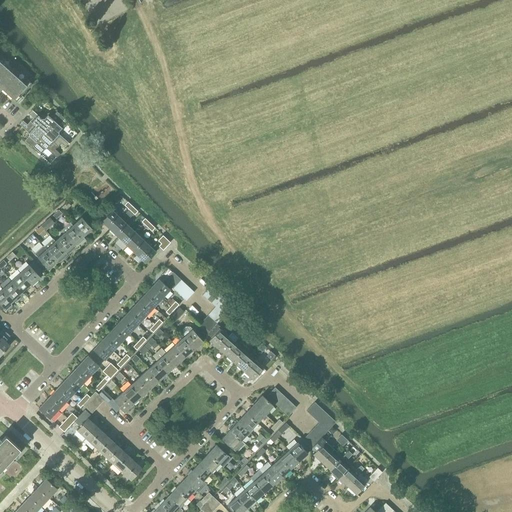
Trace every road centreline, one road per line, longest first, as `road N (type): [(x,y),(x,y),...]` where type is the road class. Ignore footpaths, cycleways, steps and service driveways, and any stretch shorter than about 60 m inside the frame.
road 1 (track): [(345,377),(197,207),(139,0)]
road 2 (residential): [(11,323),(99,246),(136,280),(54,369)]
road 3 (residential): [(126,432),(204,362),(243,394),(168,474)]
